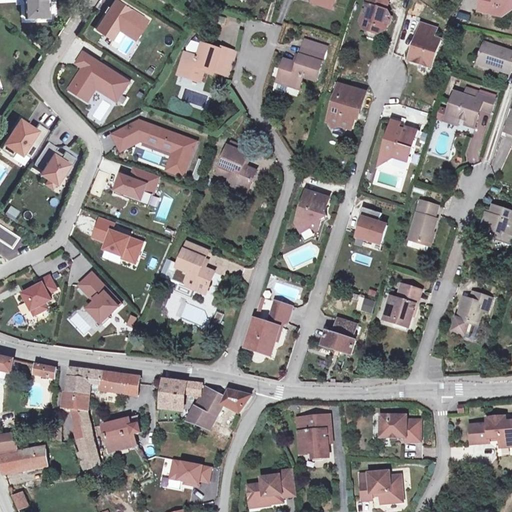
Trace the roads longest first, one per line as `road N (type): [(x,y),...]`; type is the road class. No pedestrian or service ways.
road 1 (residential): [(92,0),(51,64),(47,87),(94,146),(86,183),(54,245),(0,274)]
road 2 (residential): [(287,392),(386,80)]
road 3 (residential): [(223,379),(294,171),(250,96)]
road 4 (tertiary): [(223,379),(0,346)]
road 5 (residential): [(477,182),(413,392)]
road 6 (residential): [(222,511),(225,471),(251,409),(271,390)]
road 7 (tertiary): [(413,392),(287,392)]
